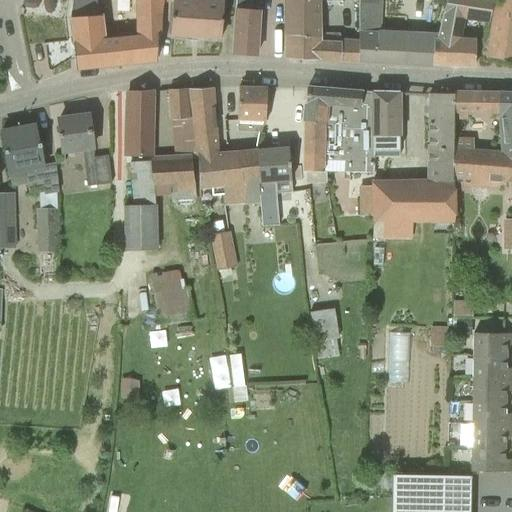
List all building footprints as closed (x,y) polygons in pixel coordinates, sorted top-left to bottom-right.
[(157,59),(161,3),(161,0),(137,0),(138,9),(136,37),(104,37),(104,16),(98,16),(97,0),(71,0),(69,20),(76,68),(157,59)] [(161,0),(161,3),(172,4),(170,36),(220,40),(224,0),(161,0)] [(237,0),(233,54),(256,55),(257,14),(250,13),(251,0),(285,0),(286,1),(304,0),(237,0)] [(304,0),(286,1),(285,58),(317,59),(339,60),(340,42),(340,41),(339,39),(339,38),(338,37),(337,36),(335,35),(334,34),(319,35),(319,0),(304,0)] [(378,3),(378,0),(358,0),(358,2),(356,61),(432,65),(435,41),(407,38),(407,35),(380,35),(379,19),(374,19),(374,3),(378,3)] [(446,0),(435,41),(432,65),(474,67),(474,43),(461,42),(466,19),(480,21),(488,23),(492,0),(446,0)] [(511,0),(496,0),(487,59),(511,62),(511,0)] [(262,132),(266,120),(266,88),(238,87),(238,126),(237,132),(251,132),(262,132)] [(370,174),(371,92),(361,91),(307,87),(304,120),(304,125),(325,126),(326,172),(370,174)] [(193,89),(198,148),(217,146),(212,88),(193,89)] [(170,90),(173,124),(176,158),(152,159),(151,161),(131,163),(134,206),(125,206),(125,251),(158,251),(156,204),(156,198),(170,196),(171,203),(197,202),(193,158),(197,157),(199,157),(198,148),(193,89),(170,90)] [(127,92),(125,157),(150,157),(152,91),(127,92)] [(372,92),(371,92),(370,174),(374,174),(374,158),(397,158),(398,92),(372,92)] [(429,182),(371,183),(372,216),(372,222),(372,239),(411,238),(411,222),(454,222),(454,185),(453,185),(453,138),(453,114),(454,114),(454,94),(453,94),(429,94),(429,182)] [(511,95),(501,94),(454,94),(454,114),(498,115),(500,151),(474,151),(474,139),(453,138),(453,185),(454,185),(471,186),(472,185),(484,185),(484,187),(499,187),(499,184),(508,183),(509,190),(511,189),(511,95)] [(88,115),(58,119),(64,151),(83,149),(89,187),(113,184),(109,156),(93,159),(92,154),(88,115)] [(34,125),(1,132),(11,175),(25,173),(29,192),(44,190),(44,194),(57,192),(54,165),(45,166),(41,145),(38,146),(34,125)] [(303,171),(306,171),(326,172),(325,126),(304,125),(303,171)] [(217,146),(198,148),(199,157),(197,157),(199,190),(210,189),(211,196),(222,196),(221,188),(243,188),(244,206),(260,205),(259,183),(258,149),(257,149),(257,150),(218,154),(217,146)] [(288,148),(258,149),(259,183),(291,180),(288,148)] [(0,245),(16,244),(11,188),(0,189),(0,245)] [(278,204),(260,205),(262,227),(279,226),(278,204)] [(62,209),(45,209),(45,243),(62,243),(62,209)] [(210,235),(217,270),(237,267),(230,232),(210,235)] [(189,289),(153,294),(156,317),(192,312),(189,289)] [(334,310),(309,313),(314,344),(336,340),(339,339),(334,310)] [(456,333),(456,335),(471,335),(471,321),(456,321),(456,326),(456,333)] [(447,347),(448,328),(430,328),(430,347),(447,347)] [(511,345),(511,333),(473,332),(473,356),(506,357),(506,346),(511,345)] [(231,388),(244,387),(240,354),(228,356),(231,388)] [(511,379),(511,368),(506,368),(506,357),(473,356),(473,379),(511,379)] [(472,402),(505,402),(505,391),(511,391),(511,379),(473,379),(472,402)] [(233,403),(245,401),(244,387),(231,388),(233,403)] [(472,402),(472,425),(511,425),(511,414),(505,414),(505,402),(472,402)] [(511,436),(511,425),(472,425),(472,448),(504,448),(504,437),(511,436)] [(472,470),(511,471),(511,459),(504,460),(504,448),(472,448),(472,470)] [(393,472),(392,511),(470,511),(471,474),(393,472)]
